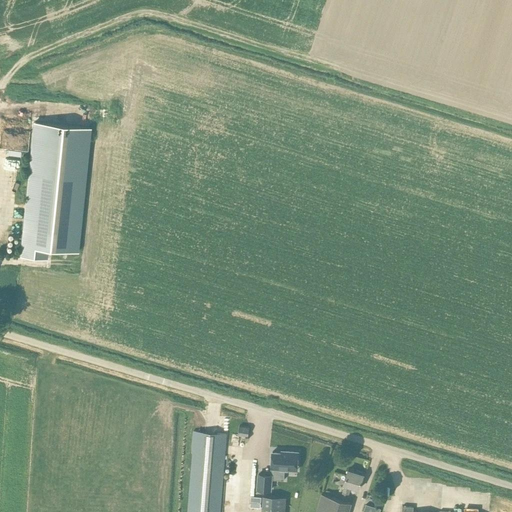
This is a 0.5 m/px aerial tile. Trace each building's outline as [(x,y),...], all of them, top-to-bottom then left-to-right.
[(35,122),(21,256),(46,258),(47,249),(77,252),(89,127),(35,122)] [(248,436),(249,427),(239,426),(238,435),(248,436)] [(272,468),(271,475),(272,475),(272,479),(284,480),(285,469),(285,466),(297,467),(298,452),(285,451),(285,453),(272,452),(271,468),(272,468)] [(193,452),(192,462),(188,511),(219,511),(224,454),(193,452)] [(348,511),(351,502),(346,500),(351,486),(359,488),(361,483),(364,473),(348,469),(344,484),(345,484),(341,498),(322,493),(316,511),(348,511)] [(258,474),(257,489),(271,490),(272,479),(272,475),(271,475),(258,474)]
